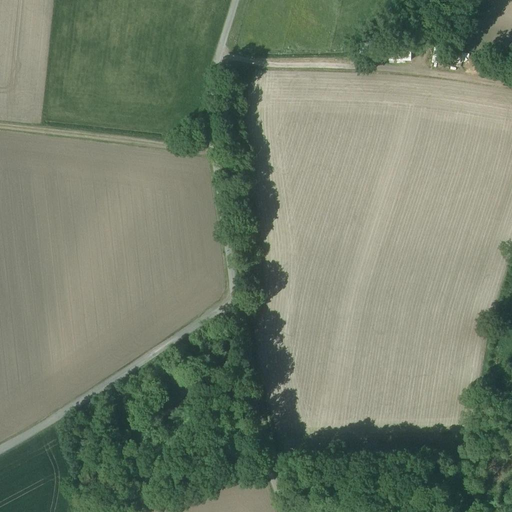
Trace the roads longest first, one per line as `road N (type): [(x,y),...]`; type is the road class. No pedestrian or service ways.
road 1 (unclassified): [(288,511),(237,299),(210,87),(210,53),(228,0)]
road 2 (track): [(0,446),(237,299)]
road 3 (track): [(0,127),(159,146)]
